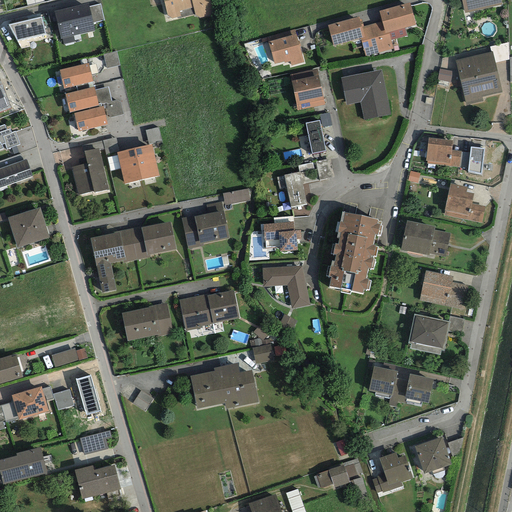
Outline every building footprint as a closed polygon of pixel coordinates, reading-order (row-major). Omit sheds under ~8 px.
[(163,0),(167,15),(172,19),(180,16),(179,11),(193,8),(195,15),(199,18),(210,15),(212,11),(209,0),(163,0)] [(500,0),(461,0),(464,13),(502,5),(500,0)] [(54,11),(60,39),(62,39),(73,36),(94,31),(93,23),(89,7),(88,3),(54,11)] [(409,3),(379,11),(382,21),(385,33),(388,32),(391,40),(407,36),(405,28),(415,25),(409,3)] [(100,4),(89,7),(93,23),(104,20),(100,4)] [(359,16),(327,25),(333,46),(360,38),(364,37),(361,27),(359,20),(359,16)] [(41,17),(8,24),(17,42),(45,35),(41,17)] [(382,21),(371,24),(378,53),(393,49),(391,40),(388,32),(385,33),(382,21)] [(365,56),(378,53),(371,24),(363,26),(361,27),(364,37),(360,38),(360,39),(365,56)] [(268,42),(296,34),(294,29),(267,37),(268,42)] [(296,34),(268,42),(274,64),(284,61),(284,63),(290,61),(291,66),(304,62),(296,34)] [(75,42),(73,36),(62,39),(63,44),(75,42)] [(490,47),(491,52),(492,51),(495,63),(509,60),(508,43),(490,47)] [(116,51),(103,55),(106,69),(119,66),(116,51)] [(491,52),(455,60),(465,105),(483,101),(482,97),(502,92),(495,63),(492,51),(491,52)] [(88,64),(59,71),(64,89),(93,82),(88,64)] [(289,74),(291,81),(318,75),(317,69),(289,74)] [(452,71),(439,69),(437,80),(451,82),(452,71)] [(381,70),(340,78),(346,105),(360,102),(363,120),(391,115),(381,70)] [(318,75),(291,81),(297,111),(324,105),(318,75)] [(108,87),(95,90),(98,104),(101,103),(101,104),(106,103),(111,102),(108,87)] [(94,88),(65,94),(69,113),(98,105),(98,104),(95,90),(94,88)] [(116,100),(111,102),(106,103),(110,118),(123,115),(120,103),(116,100)] [(103,106),(73,113),(78,131),(107,124),(103,106)] [(329,113),(319,115),(322,127),(331,125),(329,113)] [(319,120),(305,123),(311,154),(326,151),(319,120)] [(0,149),(3,148),(2,145),(5,143),(7,149),(19,144),(15,132),(11,133),(9,129),(6,130),(4,125),(0,126),(0,149)] [(145,130),(148,144),(161,141),(158,127),(145,130)] [(115,138),(102,141),(104,149),(105,154),(118,151),(115,138)] [(452,140),(428,138),(425,161),(427,161),(450,163),(451,150),(452,140)] [(82,145),(84,152),(98,148),(99,150),(104,149),(102,141),(82,145)] [(152,144),(134,149),(141,180),(159,176),(152,144)] [(484,149),(470,147),(469,153),(468,168),(467,171),(481,174),(484,149)] [(98,148),(84,152),(87,163),(71,167),(78,195),(93,191),(94,193),(109,190),(99,150),(98,148)] [(134,149),(116,153),(124,184),(141,180),(134,149)] [(460,151),(451,150),(450,163),(449,166),(459,167),(460,152),(460,151)] [(469,153),(460,152),(459,167),(468,168),(469,153)] [(20,154),(0,161),(0,168),(23,160),(20,154)] [(0,168),(0,187),(32,176),(26,159),(23,160),(0,168)] [(330,159),(315,162),(319,180),(334,177),(330,159)] [(312,162),(297,166),(299,172),(300,172),(314,169),(312,162)] [(419,174),(410,171),(407,181),(417,183),(419,174)] [(284,176),(277,177),(279,189),(286,187),(290,207),(306,204),(300,172),(299,172),(284,175),(284,176)] [(467,187),(450,184),(444,210),(445,211),(444,216),(481,223),(485,206),(471,204),(473,194),(466,192),(467,187)] [(248,188),(222,193),(225,205),(250,200),(248,188)] [(194,216),(181,218),(187,249),(203,246),(203,244),(229,239),(221,202),(206,205),(208,214),(194,216)] [(39,207),(7,218),(17,248),(49,238),(39,207)] [(378,220),(341,212),(339,223),(337,222),(335,232),(337,233),(336,238),(339,238),(338,244),(335,244),(334,245),(332,244),(330,254),(335,255),(333,266),(330,265),(330,267),(328,266),(326,276),(331,277),(328,287),(341,290),(340,292),(350,294),(350,292),(362,294),(363,290),(366,290),(366,289),(369,290),(371,281),(368,280),(368,279),(366,278),(368,268),(373,269),(375,259),(373,259),(374,256),(375,257),(377,247),(375,246),(375,245),(373,244),(375,234),(380,235),(382,226),(380,225),(381,222),(377,221),(378,220)] [(170,221),(141,227),(146,255),(149,255),(176,249),(170,221)] [(435,227),(406,221),(400,250),(407,252),(407,251),(429,255),(429,254),(445,257),(450,233),(434,230),(435,227)] [(293,222),(263,224),(265,249),(279,248),(280,252),(297,250),(296,239),(295,231),(293,231),(293,222)] [(141,227),(130,229),(136,260),(150,257),(149,255),(146,255),(141,227)] [(130,229),(119,231),(125,260),(123,261),(123,263),(136,260),(130,229)] [(123,261),(125,260),(119,231),(113,232),(113,233),(90,238),(96,266),(110,263),(123,261)] [(116,290),(110,263),(96,266),(101,293),(116,290)] [(301,266),(262,268),(263,287),(286,285),(291,309),(310,305),(301,266)] [(453,276),(425,271),(419,301),(464,310),(468,291),(467,291),(468,286),(451,282),(453,276)] [(207,294),(179,300),(185,332),(202,328),(201,326),(239,318),(233,290),(207,295),(207,294)] [(148,307),(121,313),(127,342),(158,335),(158,337),(172,334),(166,303),(148,306),(148,307)] [(448,322),(414,314),(407,344),(410,344),(409,348),(440,355),(441,351),(443,351),(448,331),(450,322),(448,322)] [(297,321),(283,315),(279,323),(292,330),(297,321)] [(464,319),(449,316),(448,322),(450,322),(448,331),(461,334),(464,319)] [(267,335),(258,326),(253,332),(259,339),(262,341),(267,335)] [(259,339),(249,341),(251,348),(252,348),(262,346),(262,341),(259,339)] [(262,346),(252,348),(255,364),(274,361),(270,344),(262,346)] [(74,348),(50,355),(54,368),(78,361),(75,351),(74,348)] [(84,348),(75,351),(78,361),(87,359),(84,348)] [(11,355),(0,358),(0,385),(23,378),(16,356),(11,357),(11,355)] [(216,368),(224,403),(225,409),(258,403),(251,370),(240,372),(238,363),(216,368)] [(397,371),(373,366),(368,391),(390,395),(392,396),(396,378),(397,371)] [(196,409),(224,403),(216,368),(214,368),(214,371),(190,376),(196,409)] [(433,379),(409,374),(408,381),(404,398),(428,403),(433,379)] [(76,379),(86,415),(100,411),(90,375),(76,379)] [(408,381),(396,378),(392,396),(390,395),(388,405),(396,407),(397,402),(403,403),(404,398),(408,381)] [(41,386),(11,395),(13,402),(18,419),(19,420),(48,412),(45,401),(42,389),(41,386)] [(50,386),(42,389),(45,401),(53,398),(50,386)] [(69,389),(53,394),(58,410),(74,405),(69,389)] [(141,391),(131,405),(144,413),(153,399),(141,391)] [(13,402),(0,405),(5,421),(5,422),(18,419),(13,402)] [(109,430),(79,438),(83,455),(108,449),(105,439),(111,438),(109,430)] [(442,437),(414,446),(423,474),(451,464),(442,437)] [(463,438),(447,443),(453,458),(460,456),(463,438)] [(343,439),(335,442),(341,456),(348,453),(343,439)] [(0,459),(0,474),(3,485),(47,473),(40,447),(16,453),(16,456),(0,459)] [(396,453),(378,458),(384,474),(376,477),(377,478),(372,480),(376,494),(381,492),(382,493),(403,486),(401,482),(412,479),(404,456),(397,458),(396,453)] [(353,464),(344,467),(348,478),(356,475),(353,464)] [(74,470),(82,500),(121,489),(114,465),(93,470),(92,465),(74,470)] [(343,465),(327,470),(316,474),(316,476),(313,477),(317,488),(320,487),(321,489),(333,484),(334,488),(349,483),(348,478),(344,467),(343,465)] [(361,477),(352,480),(357,496),(366,493),(361,477)] [(305,511),(297,489),(285,493),(291,511),(305,511)] [(281,511),(275,495),(248,504),(250,511),(281,511)]
